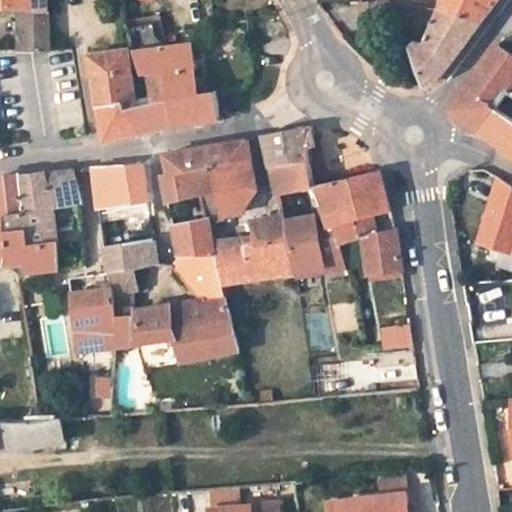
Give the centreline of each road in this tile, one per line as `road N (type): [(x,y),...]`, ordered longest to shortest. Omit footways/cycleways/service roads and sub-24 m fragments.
road 1 (unclassified): [(475,511),(418,134)]
road 2 (residential): [(0,161),(258,123),(329,80)]
road 3 (tertiary): [(418,134),(511,1)]
road 4 (unknown): [(90,149),(79,29)]
